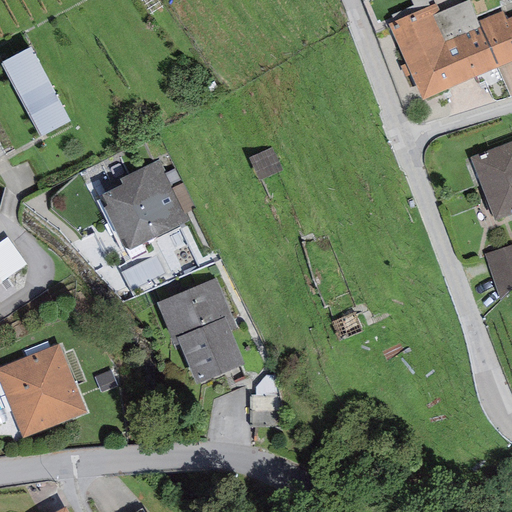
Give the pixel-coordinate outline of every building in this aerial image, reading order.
[(436,5),(387,26),(421,103),(498,70),(477,22),(468,1),(439,13),(436,5)] [(502,11),(477,22),(498,70),(511,63),(511,18),(506,21),(502,11)] [(70,125),(29,50),(0,66),(41,141),(70,125)] [(511,144),(471,159),(494,224),(511,217),(511,144)] [(161,161),(119,180),(123,188),(100,199),(125,253),(189,223),(161,161)] [(511,247),(487,255),(498,294),(511,289),(511,247)] [(215,280),(156,305),(175,348),(179,347),(196,387),(244,366),(230,333),(237,330),(215,280)] [(58,346),(0,370),(0,382),(24,440),(87,414),(58,346)]
